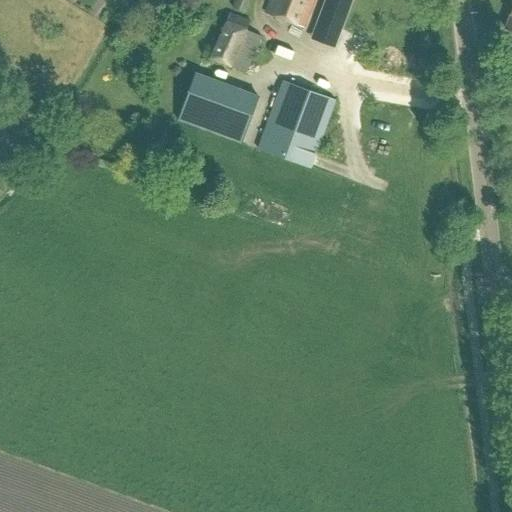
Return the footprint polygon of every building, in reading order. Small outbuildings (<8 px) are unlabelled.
[(245,16),(250,0),(235,0),(231,11),(245,16)] [(303,28),(314,0),(268,0),(264,13),(303,28)] [(342,29),(353,0),(327,0),(319,20),(342,29)] [(246,75),(260,37),(225,23),(222,32),(230,36),(219,65),(246,75)] [(193,77),(176,123),(239,147),(257,101),(193,77)] [(335,102),(282,82),(257,150),(310,170),(335,102)]
